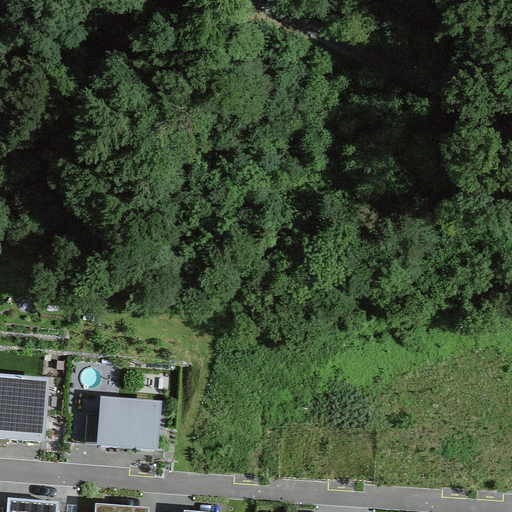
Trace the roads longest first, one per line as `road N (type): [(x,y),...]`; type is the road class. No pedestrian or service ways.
road 1 (residential): [(0,475),(511,509)]
road 2 (track): [(258,0),(305,32),(511,118)]
